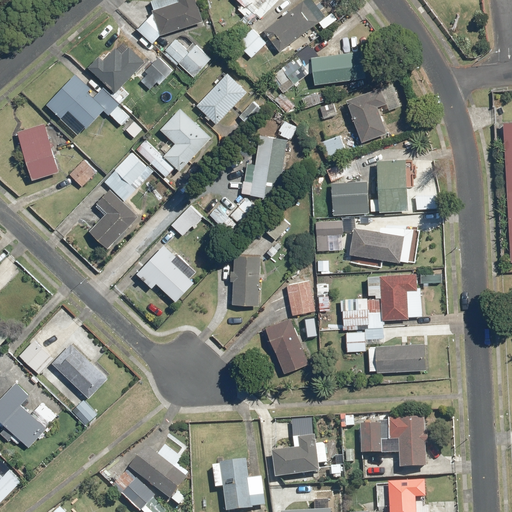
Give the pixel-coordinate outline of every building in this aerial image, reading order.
[(154,0),(164,33),(205,20),(199,0),(154,0)] [(268,30),(283,49),(322,20),(307,0),(268,30)] [(242,30),(255,19),(249,12),(236,23),(242,30)] [(269,41),(252,24),(245,31),(248,34),(240,42),(253,56),(269,41)] [(207,66),(213,58),(198,44),(191,52),(176,39),(167,50),(197,76),(202,71),(202,70),(207,66)] [(108,50),(93,67),(118,90),(147,59),(132,45),(119,60),(108,50)] [(315,57),(318,83),(368,77),(365,50),(315,57)] [(160,83),(173,70),(161,57),(147,70),(160,83)] [(298,84),(284,66),(272,76),(286,94),(298,84)] [(79,71),(49,103),(64,118),(71,111),(88,129),(108,110),(112,114),(113,113),(122,124),(132,114),(106,86),(96,95),(90,89),(94,86),(79,71)] [(200,104),(220,122),(250,91),(229,72),(200,104)] [(390,102),(384,86),(350,99),(364,140),(389,131),(380,106),(390,102)] [(261,105),(255,100),(241,115),(246,120),(261,105)] [(327,118),(338,113),(334,101),(322,106),(327,118)] [(162,129),(177,143),(166,155),(182,170),(194,157),(194,158),(215,136),(199,121),(199,122),(183,107),(162,129)] [(47,122),(20,130),(35,177),(62,169),(47,122)] [(324,128),(328,138),(341,133),(344,132),(340,122),(324,128)] [(417,133),(407,135),(409,147),(420,144),(417,133)] [(321,142),(329,161),(348,154),(341,134),(321,142)] [(264,137),(254,192),(280,197),(289,141),(264,137)] [(153,145),(145,155),(167,175),(176,165),(153,145)] [(135,150),(106,179),(114,187),(126,199),(155,170),(135,150)] [(409,157),(381,159),(384,209),(412,208),(409,157)] [(83,185),(98,171),(85,159),(71,173),(83,185)] [(334,182),(336,213),(372,211),(370,180),(334,182)] [(114,187),(97,203),(107,213),(92,228),(110,246),(141,214),(126,199),(114,187)] [(246,227),(262,208),(248,196),(232,215),(246,227)] [(191,206),(174,223),(185,235),(203,218),(191,206)] [(263,223),(278,238),(292,223),(277,209),(263,223)] [(245,228),(232,219),(225,228),(237,238),(245,228)] [(319,219),(320,235),(346,234),(345,219),(319,219)] [(358,226),(353,253),(404,261),(408,235),(358,226)] [(159,281),(177,300),(196,281),(177,262),(181,258),(167,244),(155,256),(145,267),(139,273),(153,286),(159,281)] [(236,303),(262,304),(263,255),(237,254),(236,303)] [(345,284),(344,272),(320,272),(320,304),(332,304),(331,284),(345,284)] [(420,290),(420,273),(408,273),(398,273),(396,273),(382,275),(386,318),(412,316),(409,290),(420,290)] [(312,280),(289,284),(295,314),(318,309),(312,280)] [(346,309),(343,309),(334,309),(334,324),(345,325),(346,309)] [(346,311),(346,323),(371,322),(370,310),(346,311)] [(294,317),(271,326),(288,370),(311,361),(294,317)] [(0,323),(0,345),(11,335),(0,323)] [(368,332),(347,332),(347,352),(369,352),(368,332)] [(35,339),(22,354),(42,373),(56,359),(35,339)] [(75,341),(55,361),(91,396),(111,376),(75,341)] [(380,344),(382,371),(430,368),(428,341),(380,344)] [(34,393),(20,380),(0,401),(0,416),(32,446),(49,427),(24,404),(34,393)] [(118,394),(108,383),(88,404),(98,414),(118,394)] [(45,401),(38,409),(52,421),(59,413),(45,401)] [(355,415),(344,415),(344,426),(355,426),(355,415)] [(403,467),(429,465),(428,448),(426,419),(365,423),(367,452),(402,450),(403,467)] [(320,452),(319,451),(319,445),(318,445),(317,434),(300,437),(302,447),(273,451),(276,476),(322,470),(320,452)] [(176,465),(151,445),(133,468),(172,498),(192,473),(178,462),(176,465)] [(254,507),(254,505),(266,503),(263,475),(250,477),(247,459),(223,462),(230,510),(254,507)] [(0,504),(23,481),(10,468),(0,478),(0,504)] [(138,478),(124,492),(142,510),(143,508),(155,496),(156,495),(138,478)] [(418,511),(418,497),(428,496),(427,480),(417,481),(392,482),(393,511),(418,511)] [(166,511),(169,510),(155,496),(143,508),(147,511),(166,511)]
